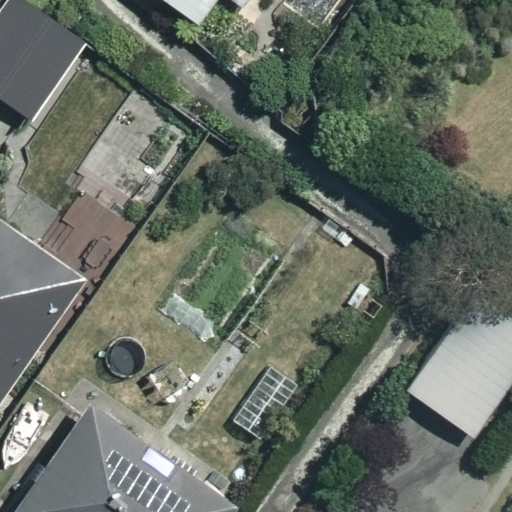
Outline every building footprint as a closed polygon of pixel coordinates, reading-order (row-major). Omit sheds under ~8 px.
[(21,0),(6,0),(0,8),(0,98),(33,123),(88,50),(21,0)] [(165,0),(225,41),(253,0),(165,0)] [(0,421),(94,280),(0,218),(0,421)] [(511,292),(491,277),(405,392),(478,446),(511,399),(511,292)] [(239,511),(245,503),(97,408),(29,511),(239,511)]
